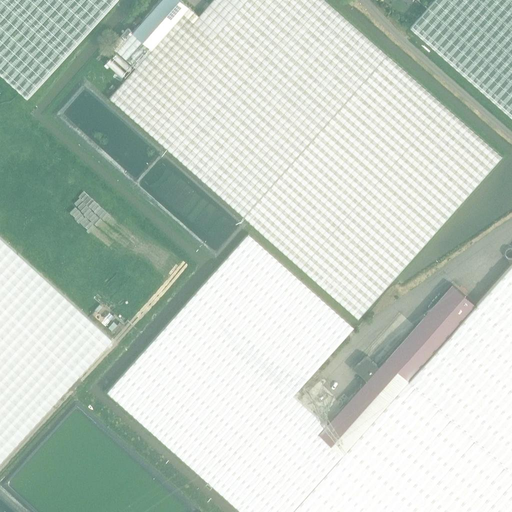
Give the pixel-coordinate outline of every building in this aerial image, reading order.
[(0,0),(0,72),(21,92),(28,97),(115,0),(0,0)] [(212,0),(199,15),(189,7),(135,67),(109,97),(358,319),(502,156),(325,0),(212,0)] [(160,0),(116,50),(135,67),(189,7),(181,0),(160,0)] [(511,0),(434,0),(411,26),(410,27),(511,117),(511,0)] [(119,376),(106,391),(145,425),(211,484),(242,511),(511,511),(511,264),(478,304),(409,381),(394,398),(343,455),(319,433),(327,425),(293,396),(310,376),(354,327),(334,309),(249,233),(211,274),(188,300),(182,306),(119,376)] [(0,459),(62,392),(76,376),(111,338),(0,236),(0,459)] [(454,282),(327,425),(319,433),(343,455),(394,398),(409,381),(478,304),(454,282)] [(95,310),(92,314),(101,322),(104,318),(97,312),(95,310)] [(104,318),(101,322),(105,326),(113,316),(109,312),(104,318)] [(112,330),(111,331),(115,335),(123,325),(119,322),(117,325),(112,330)]
